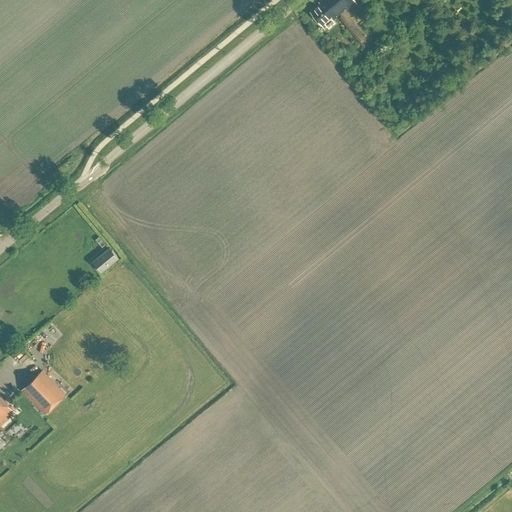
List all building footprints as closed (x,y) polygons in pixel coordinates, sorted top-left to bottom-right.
[(320,4),(310,12),(321,25),(331,17),(333,20),(355,2),(353,0),(321,0),(319,2),(320,4)] [(358,6),(366,16),(372,11),(363,1),(358,6)] [(102,247),(106,244),(99,237),(95,240),(102,247)] [(118,258),(110,248),(93,262),(102,272),(118,258)] [(21,390),(45,415),(66,394),(42,370),(21,390)] [(0,426),(15,412),(0,396),(0,426)]
